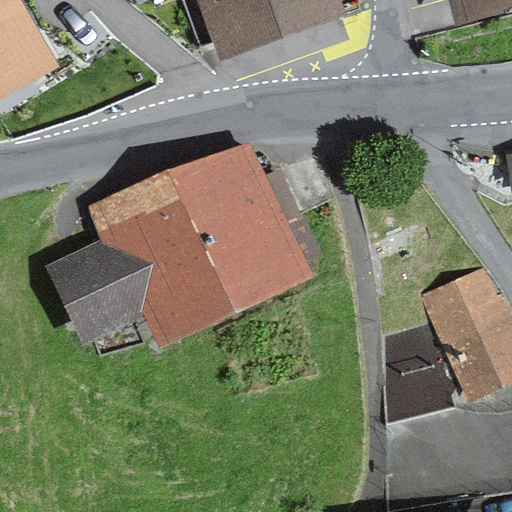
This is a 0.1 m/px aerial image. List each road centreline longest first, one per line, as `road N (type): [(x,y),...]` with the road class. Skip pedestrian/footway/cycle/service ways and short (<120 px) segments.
road 1 (tertiary): [(0,172),(213,116),(391,100)]
road 2 (residential): [(391,100),(511,269)]
road 3 (tertiary): [(391,100),(511,93)]
